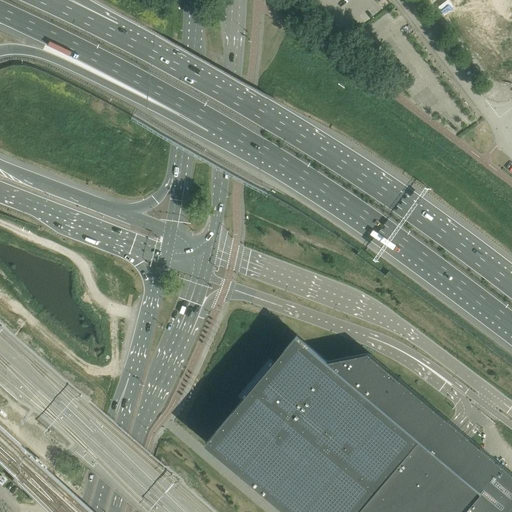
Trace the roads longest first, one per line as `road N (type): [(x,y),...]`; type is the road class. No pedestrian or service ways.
road 1 (motorway): [(511,287),(338,162),(114,33)]
road 2 (motorway): [(228,131),(324,188),(511,325)]
road 3 (unclassified): [(511,409),(408,332),(210,252)]
road 4 (unclassified): [(236,291),(395,346),(511,427)]
road 5 (motorway): [(0,13),(228,131)]
road 6 (secondary): [(210,252),(239,0)]
road 7 (motorway): [(0,55),(48,59),(146,105),(228,131)]
road 8 (secondary): [(116,511),(142,427),(184,335)]
road 9 (secondary): [(196,0),(178,179)]
road 10 (track): [(0,294),(83,365),(133,373)]
road 11 (unclassified): [(499,126),(405,0)]
road 12 (secondary): [(131,379),(111,410),(81,511)]
road 13 (secondary): [(131,379),(95,511)]
road 14 (motorway): [(0,193),(125,248)]
road 15 (motorway): [(120,214),(0,165)]
